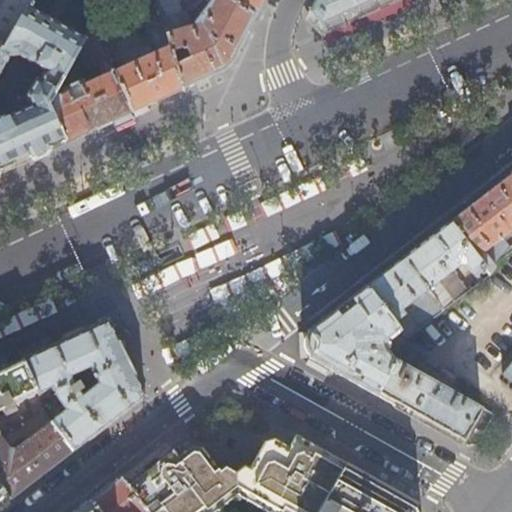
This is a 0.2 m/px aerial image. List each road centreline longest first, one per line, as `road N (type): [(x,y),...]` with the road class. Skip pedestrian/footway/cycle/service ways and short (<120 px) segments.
road 1 (residential): [(511,136),(229,357)]
road 2 (primary): [(307,132),(0,273)]
road 3 (residential): [(229,357),(488,500)]
road 4 (residential): [(229,357),(33,511)]
road 5 (primary): [(511,38),(307,132)]
road 6 (residential): [(307,132),(279,58),(294,0)]
